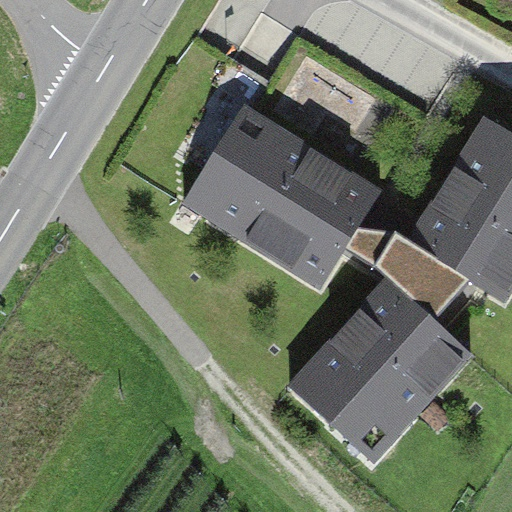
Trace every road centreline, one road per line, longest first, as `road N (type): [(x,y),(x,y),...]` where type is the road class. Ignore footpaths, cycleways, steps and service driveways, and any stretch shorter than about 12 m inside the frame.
road 1 (track): [(46,170),(207,367),(347,511)]
road 2 (tertiary): [(109,64),(0,245)]
road 3 (residential): [(505,69),(385,0)]
